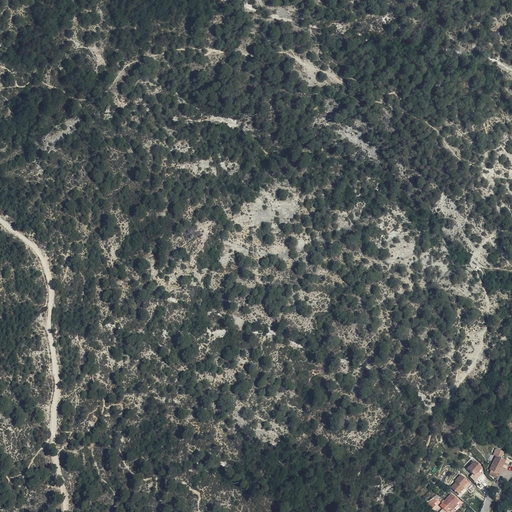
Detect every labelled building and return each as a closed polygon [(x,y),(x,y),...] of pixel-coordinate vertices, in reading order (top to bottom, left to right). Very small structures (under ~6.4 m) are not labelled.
[(501,457),(494,472),(495,473),(493,477),(500,480),(502,476),(503,477),(507,467),(510,462),(501,457)] [(486,471),(478,464),(471,472),(477,477),(475,480),(480,485),(483,482),(479,479),(486,471)] [(473,484),(465,477),(460,483),(462,484),(457,490),(464,496),(469,491),(467,489),(469,488),(473,484)] [(479,490),(473,484),(469,488),(475,494),(479,490)] [(457,496),(446,507),(450,511),(454,511),(455,511),(456,511),(464,503),(457,496)]
